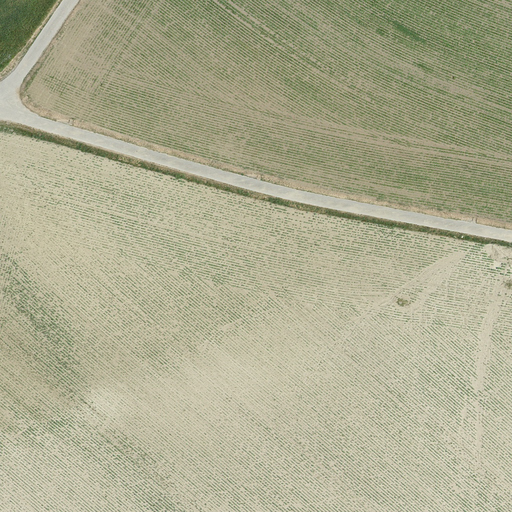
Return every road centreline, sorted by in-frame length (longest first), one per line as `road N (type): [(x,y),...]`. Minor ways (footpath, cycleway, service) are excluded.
road 1 (track): [(0,114),(260,186),(511,234)]
road 2 (track): [(70,0),(0,101)]
